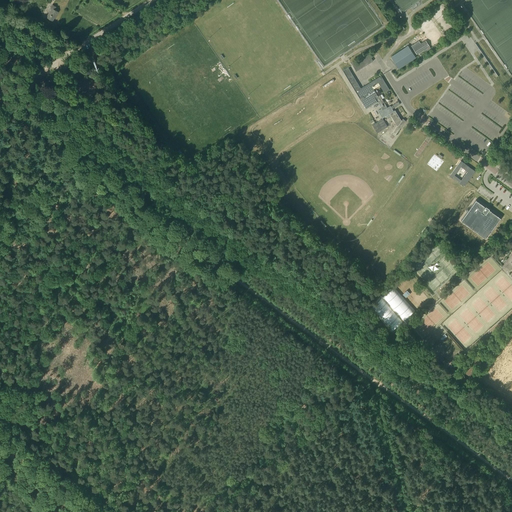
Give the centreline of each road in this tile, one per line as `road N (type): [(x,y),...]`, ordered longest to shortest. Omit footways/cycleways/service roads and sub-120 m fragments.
road 1 (track): [(511,480),(56,144)]
road 2 (residential): [(387,73),(411,110),(511,183)]
road 3 (unclassified): [(30,77),(152,0)]
